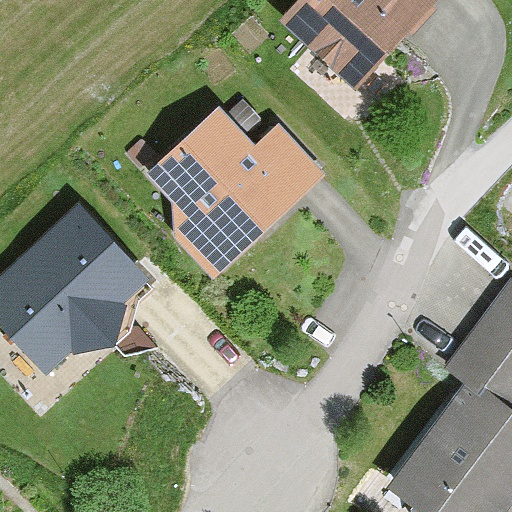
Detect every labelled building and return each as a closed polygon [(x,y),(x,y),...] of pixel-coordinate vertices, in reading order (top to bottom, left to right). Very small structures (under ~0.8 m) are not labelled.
[(429,0),(288,0),(276,13),(355,83),(429,0)] [(323,168),(276,121),(253,144),(212,102),(144,170),(170,197),(172,235),(214,277),(323,168)] [(142,271),(75,201),(0,272),(0,326),(40,368),(142,271)] [(511,281),(508,279),(448,364),(464,376),(511,409),(511,281)] [(511,409),(464,376),(384,491),(413,511),(498,511),(511,492),(511,409)]
